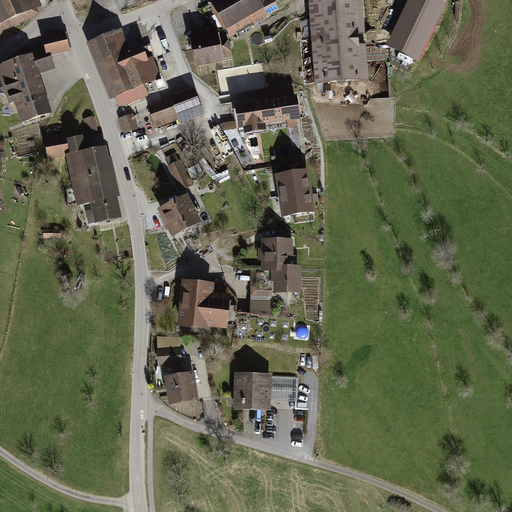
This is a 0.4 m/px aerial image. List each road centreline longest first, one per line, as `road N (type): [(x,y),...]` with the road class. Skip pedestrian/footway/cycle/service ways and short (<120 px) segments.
road 1 (tertiary): [(75,37),(125,175),(140,250),(139,397)]
road 2 (residential): [(139,397),(211,430),(314,461)]
road 3 (track): [(0,451),(36,477),(140,506)]
road 4 (track): [(314,461),(444,511)]
